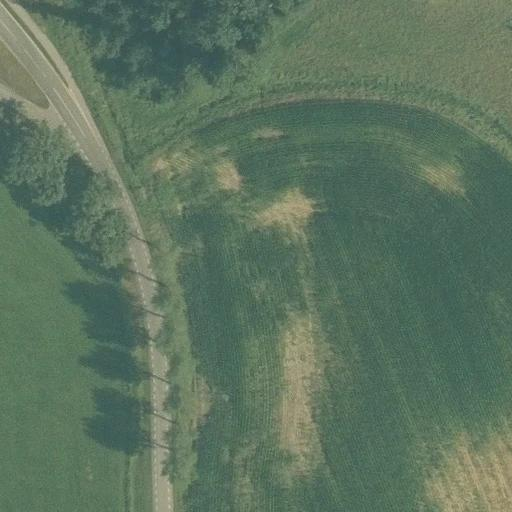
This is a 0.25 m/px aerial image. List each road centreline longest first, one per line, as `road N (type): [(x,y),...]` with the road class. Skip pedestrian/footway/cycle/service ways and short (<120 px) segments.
road 1 (unclassified): [(161,511),(153,310),(113,189),(82,134)]
road 2 (unclassified): [(82,134),(0,19)]
